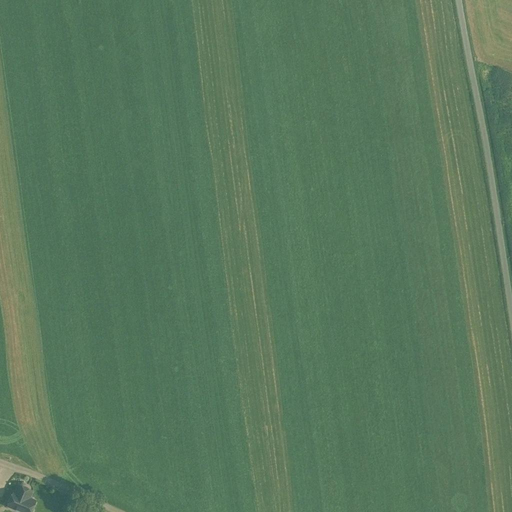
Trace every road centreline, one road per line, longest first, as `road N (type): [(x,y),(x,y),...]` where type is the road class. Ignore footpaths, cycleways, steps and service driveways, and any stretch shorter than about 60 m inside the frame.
road 1 (unclassified): [(459,0),(511,319)]
road 2 (unclassified): [(113,511),(0,462)]
